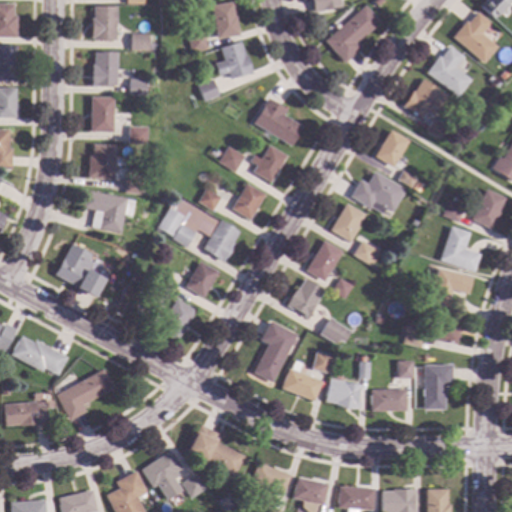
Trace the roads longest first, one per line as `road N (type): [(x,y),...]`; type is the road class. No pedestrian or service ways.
road 1 (residential): [(511,448),(338,446),(283,432),(187,383),(111,441),(34,466),(0,466)]
road 2 (residential): [(429,0),(346,117),(187,383)]
road 3 (residential): [(49,0),(46,173),(4,285)]
road 4 (residential): [(187,383),(0,282)]
road 5 (residential): [(511,268),(490,344),(483,450)]
road 6 (residential): [(268,0),(290,63),(346,117)]
